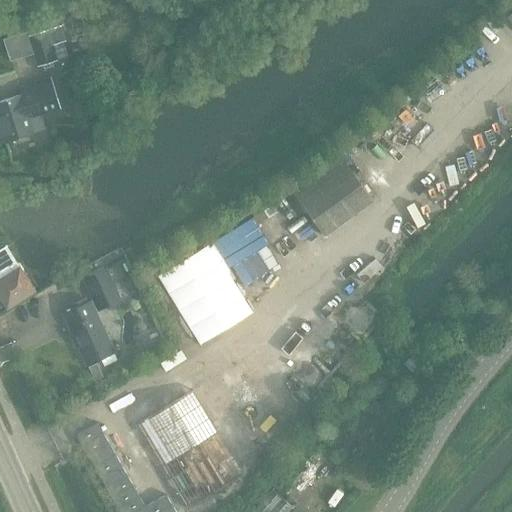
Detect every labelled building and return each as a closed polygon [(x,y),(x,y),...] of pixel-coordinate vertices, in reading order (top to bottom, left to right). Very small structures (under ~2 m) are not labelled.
[(47,30),(28,36),(37,67),(57,61),(47,30)] [(28,93),(0,101),(0,136),(2,142),(44,128),(40,114),(60,108),(50,77),(25,85),(28,93)] [(287,186),(305,211),(286,225),(303,249),(323,235),(323,236),(372,200),(336,151),(287,186)] [(0,298),(6,308),(6,309),(34,291),(19,267),(6,245),(0,248),(0,298)] [(97,311),(120,300),(106,269),(82,280),(97,311)] [(87,365),(113,353),(89,302),(63,314),(87,365)] [(246,474),(239,461),(280,439),(240,363),(138,416),(185,506),(246,474)] [(95,364),(87,368),(93,383),(101,379),(95,364)] [(97,423),(75,435),(119,511),(175,511),(165,494),(145,506),(97,423)] [(271,490),(251,511),(288,511),(292,508),(271,490)]
